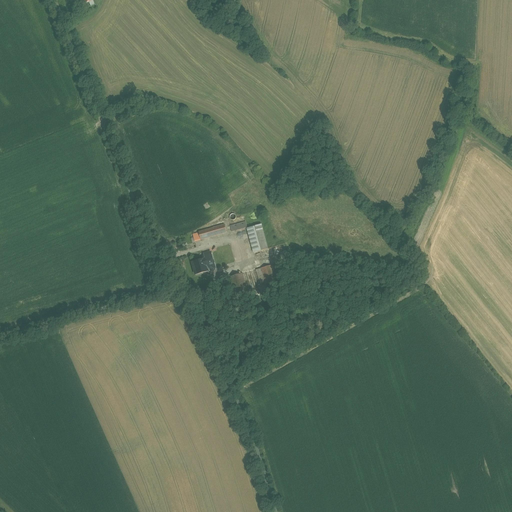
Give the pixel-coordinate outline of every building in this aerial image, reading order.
[(200,4),(195,0),(192,0),(190,3),(195,8),(200,4)] [(226,215),(227,212),(226,209),(224,206),(221,204),(218,204),(215,205),(212,206),(210,209),(210,213),(210,216),(212,219),(215,220),(218,221),(222,220),(224,218),(226,215)] [(246,222),(230,226),(232,232),(247,228),(246,222)] [(261,224),(247,228),(253,253),(268,249),(261,224)] [(225,225),(199,232),(199,233),(193,235),(195,241),(201,240),(227,232),(225,225)] [(211,248),(203,250),(205,259),(206,258),(209,269),(216,267),(211,248)] [(205,259),(192,262),(195,275),(209,271),(209,269),(206,258),(205,259)] [(276,264),(256,270),(261,286),(275,282),(276,285),(281,284),(276,264)] [(295,267),(288,271),(294,280),(300,275),(295,267)] [(242,273),(230,277),(235,296),(248,293),(242,273)] [(274,314),(268,305),(263,309),(269,317),(274,314)]
